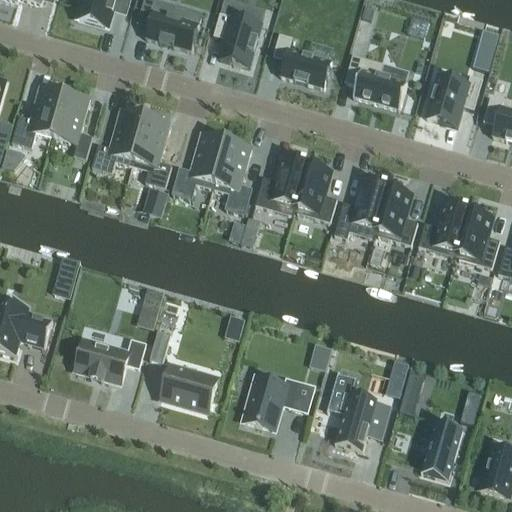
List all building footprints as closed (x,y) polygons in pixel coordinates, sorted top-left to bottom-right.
[(0,0),(0,1),(18,7),(20,3),(42,9),(44,0),(0,0)] [(84,0),(78,24),(109,32),(116,6),(129,9),(131,0),(84,0)] [(145,1),(137,28),(149,31),(146,43),(192,56),(199,29),(173,22),(176,10),(145,1)] [(374,14),(365,12),(362,22),(371,25),(374,14)] [(224,19),(218,42),(229,46),(224,65),(254,74),(266,31),(224,19)] [(425,42),(430,26),(414,22),(410,37),(425,42)] [(273,63),(285,66),(281,81),(325,94),(333,67),(331,66),(335,53),(312,46),(308,60),(290,55),(293,43),(280,40),(273,63)] [(480,51),(474,72),(488,75),(493,54),(480,51)] [(381,80),(384,69),(353,60),(345,88),(357,91),(354,103),(400,116),(408,88),(407,88),(381,80)] [(426,123),(457,132),(463,112),(475,116),(484,85),(470,81),(468,89),(439,81),(426,123)] [(66,99),(40,92),(31,124),(20,121),(12,147),(32,153),(37,138),(53,142),(66,99)] [(66,99),(53,142),(77,149),(74,161),(86,164),(93,141),(81,138),(91,106),(66,99)] [(492,142),(511,146),(511,114),(502,112),(504,107),(490,103),(484,127),(495,131),(492,142)] [(132,171),(146,122),(121,115),(111,153),(99,149),(92,172),(112,178),(116,167),(132,171)] [(146,122),(132,171),(149,176),(146,187),(166,193),(172,170),(161,167),(171,129),(146,122)] [(0,125),(0,167),(11,128),(0,125)] [(195,189),(213,194),(227,145),(202,138),(191,175),(179,172),(172,198),(192,204),(195,189)] [(251,152),(227,145),(213,194),(228,198),(225,213),(245,219),(252,192),(241,189),(251,152)] [(25,161),(19,157),(7,153),(2,172),(14,175),(25,161)] [(264,182),(256,210),(294,221),(295,218),(308,169),(309,168),(283,161),(276,186),(264,182)] [(308,169),(295,218),(331,228),(337,205),(325,201),(333,176),(308,169)] [(344,208),(335,240),(348,244),(350,237),(374,244),(375,240),(376,241),(389,193),(389,191),(364,184),(356,211),(344,208)] [(389,193),(376,241),(411,251),(418,227),(406,224),(413,199),(389,193)] [(168,199),(155,194),(149,219),(161,223),(168,199)] [(425,228),(419,251),(455,262),(455,263),(456,263),(470,215),(470,214),(445,206),(437,232),(425,228)] [(470,215),(456,263),(492,274),(500,246),(488,243),(494,222),(470,215)] [(256,238),(260,226),(249,223),(248,225),(245,235),(256,238)] [(511,253),(506,251),(498,279),(510,283),(511,283),(511,253)] [(417,281),(421,270),(412,267),(409,279),(417,281)] [(491,290),(493,282),(480,279),(478,286),(491,290)] [(139,307),(156,310),(160,289),(144,286),(139,307)] [(0,357),(17,362),(21,346),(46,353),(54,326),(29,319),(31,312),(0,303),(0,357)] [(150,365),(163,369),(171,340),(158,336),(150,365)] [(132,345),(129,357),(84,344),(76,376),(92,381),(91,383),(104,387),(105,385),(121,389),(127,370),(139,373),(146,349),(132,345)] [(325,375),(331,354),(315,350),(310,371),(325,375)] [(219,382),(203,377),(171,368),(162,401),(210,415),(218,385),(219,382)] [(243,427),(275,436),(283,410),(308,417),(315,392),(287,385),(286,390),(256,381),(243,427)] [(387,397),(400,401),(404,388),(390,384),(387,397)] [(406,394),(400,417),(414,421),(420,398),(406,394)] [(377,407),(378,404),(350,397),(335,449),(363,457),(373,421),(389,425),(393,411),(377,407)] [(436,426),(421,478),(449,486),(463,434),(462,434),(461,435),(437,428),(437,427),(436,426)] [(511,456),(492,451),(480,495),(509,503),(511,491),(511,456)]
